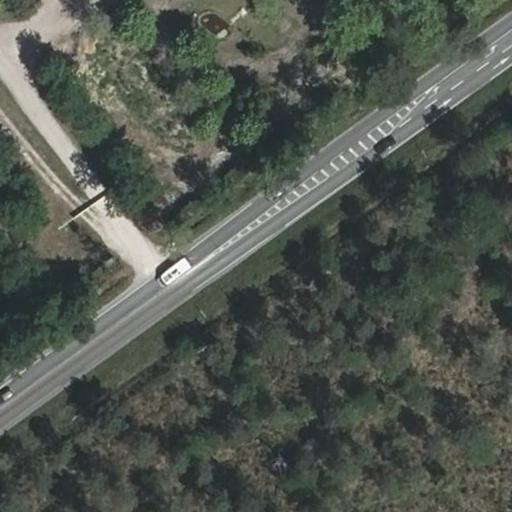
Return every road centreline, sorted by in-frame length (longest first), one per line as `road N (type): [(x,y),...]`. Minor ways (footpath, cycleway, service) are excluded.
road 1 (primary): [(511,42),(0,411)]
road 2 (track): [(0,17),(189,273)]
